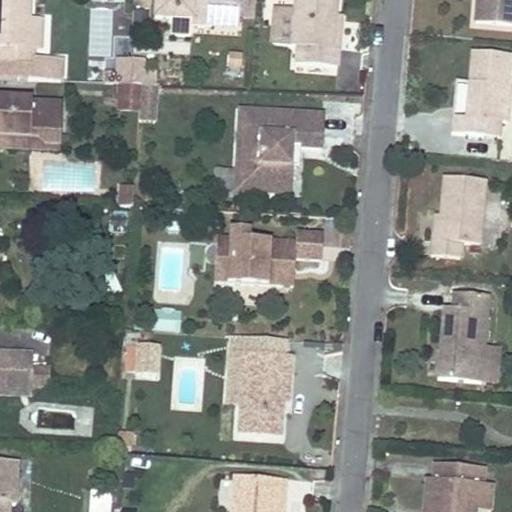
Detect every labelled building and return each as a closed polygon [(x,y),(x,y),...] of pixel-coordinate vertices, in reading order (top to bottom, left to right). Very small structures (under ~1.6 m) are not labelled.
[(28,50),(29,20),(29,0),(0,0),(0,59),(28,61),(28,81),(61,82),(62,60),(33,59),(34,50),(28,50)] [(155,0),(154,18),(192,21),(192,26),(210,27),(210,17),(239,19),(239,17),(240,0),(155,0)] [(254,18),(255,0),(240,0),(239,17),(254,18)] [(335,17),(336,0),(295,0),(291,47),(297,48),(296,65),(337,69),(338,50),(332,50),(335,17)] [(511,0),(477,0),(475,24),(511,27),(511,0)] [(291,47),(294,12),(274,10),(271,45),(291,47)] [(117,53),(132,54),(133,39),(146,39),(147,16),(119,15),(117,53)] [(238,29),(239,19),(210,17),(210,27),(238,29)] [(338,50),(341,18),(335,17),(332,50),(338,50)] [(40,51),(42,20),(29,20),(28,50),(34,50),(40,51)] [(451,136),(484,139),(485,123),(500,124),(507,125),(511,64),(511,56),(471,53),(469,86),(472,86),(471,93),(468,92),(466,119),(453,119),(451,136)] [(0,79),(28,81),(28,61),(0,59),(0,79)] [(132,73),(132,61),(118,60),(118,73),(132,73)] [(156,73),(144,73),(144,61),(132,61),(132,73),(131,85),(141,86),(156,86),(156,73)] [(131,85),(132,73),(118,73),(105,72),(105,84),(121,85),(131,85)] [(141,86),(131,85),(121,85),(120,103),(130,103),(140,104),(141,86)] [(156,106),(157,86),(156,86),(141,86),(140,104),(139,105),(156,106)] [(0,137),(30,139),(32,101),(0,99),(0,137)] [(139,112),(139,105),(140,104),(130,103),(120,103),(120,111),(139,112)] [(155,123),(156,106),(139,105),(139,112),(139,123),(155,123)] [(290,195),(291,169),(292,149),(299,150),(320,151),(322,116),(240,111),(236,171),(258,172),(256,194),(290,195)] [(500,124),(485,123),(484,139),(499,140),(500,124)] [(0,149),(29,151),(30,139),(0,137),(0,149)] [(299,169),(299,150),(292,149),(291,169),(299,169)] [(232,192),(232,171),(215,171),(215,192),(232,192)] [(256,194),(258,172),(236,171),(235,193),(256,194)] [(444,178),(441,217),(439,242),(432,241),(431,258),(460,260),(461,245),(479,247),(485,182),(444,178)] [(118,208),(132,209),(134,190),(120,189),(118,208)] [(126,233),(127,215),(112,214),(111,233),(126,233)] [(439,242),(441,217),(434,216),(432,241),(439,242)] [(321,262),(322,245),(312,244),(312,234),(296,233),(296,243),(217,239),(214,284),(283,288),(284,260),(295,261),(321,262)] [(322,245),(322,235),(312,234),(312,244),(322,245)] [(295,261),(284,260),(283,288),(293,288),(295,261)] [(484,350),(488,298),(454,295),(452,311),(444,310),(440,351),(445,352),(444,358),(440,358),(437,381),(481,385),(481,383),(482,371),(484,350)] [(154,311),(153,333),(178,335),(180,312),(154,311)] [(284,357),(285,342),(245,339),(244,354),(284,357)] [(156,377),(158,348),(139,347),(138,373),(137,375),(156,377)] [(138,373),(138,349),(128,349),(127,373),(138,373)] [(495,385),(497,351),(484,350),(482,371),(481,383),(495,385)] [(49,387),(49,369),(32,369),(33,355),(0,353),(0,385),(31,387),(32,387),(49,387)] [(241,404),(244,354),(231,353),(228,405),(240,406),(241,404)] [(282,404),(284,375),(290,375),(291,357),(284,357),(244,354),(241,404),(240,406),(238,436),(280,439),(282,404)] [(0,396),(32,397),(32,387),(31,387),(0,385),(0,396)] [(132,448),(133,435),(119,434),(118,447),(132,448)] [(0,511),(9,511),(10,506),(16,507),(16,486),(8,486),(8,463),(0,462),(0,511)] [(16,486),(18,464),(8,463),(8,486),(16,486)] [(475,511),(477,486),(483,487),(484,469),(434,465),(433,481),(430,511),(475,511)] [(275,511),(277,498),(284,499),(285,482),(235,477),(231,511),(275,511)] [(430,511),(433,481),(427,480),(423,511),(430,511)] [(490,511),(492,488),(483,487),(477,486),(475,511),(490,511)] [(91,492),(89,511),(111,511),(112,494),(91,492)] [(282,511),(284,499),(277,498),(275,511),(282,511)]
